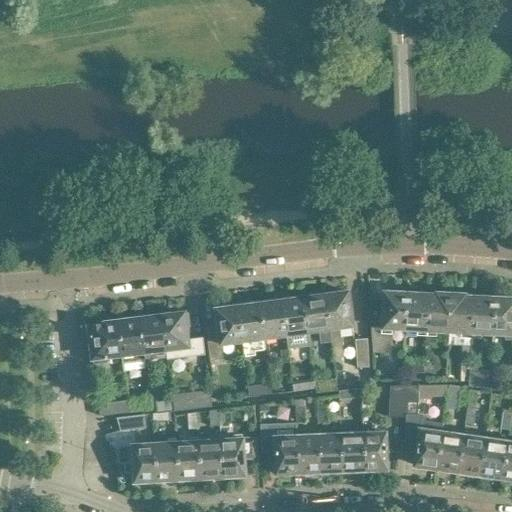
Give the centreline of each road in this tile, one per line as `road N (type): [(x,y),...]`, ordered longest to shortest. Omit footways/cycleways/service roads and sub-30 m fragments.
road 1 (residential): [(0,285),(337,246),(409,245)]
road 2 (residential): [(69,483),(70,319)]
